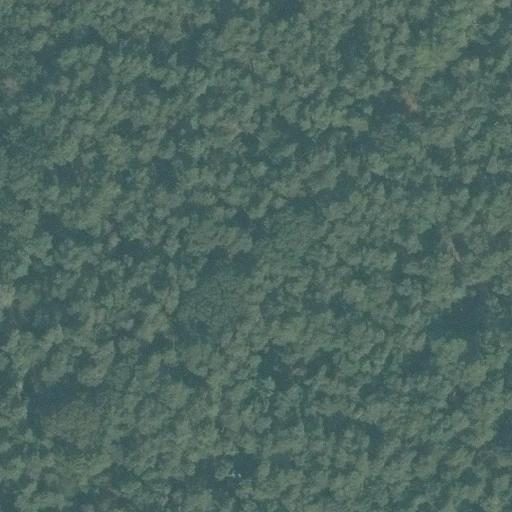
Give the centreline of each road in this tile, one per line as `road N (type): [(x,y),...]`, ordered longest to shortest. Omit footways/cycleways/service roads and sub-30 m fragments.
road 1 (track): [(389,0),(409,93),(44,437)]
road 2 (track): [(503,511),(409,93)]
road 3 (track): [(0,276),(64,511)]
